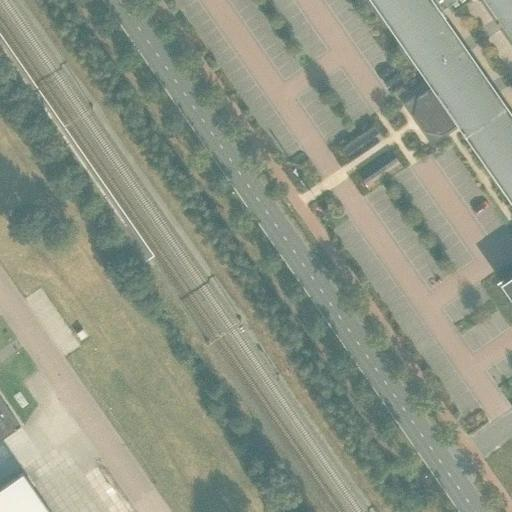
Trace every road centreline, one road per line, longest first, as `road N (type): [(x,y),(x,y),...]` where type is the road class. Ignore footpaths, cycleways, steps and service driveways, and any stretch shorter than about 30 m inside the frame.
road 1 (secondary): [(474,511),(118,0)]
road 2 (unclassified): [(152,511),(0,291)]
